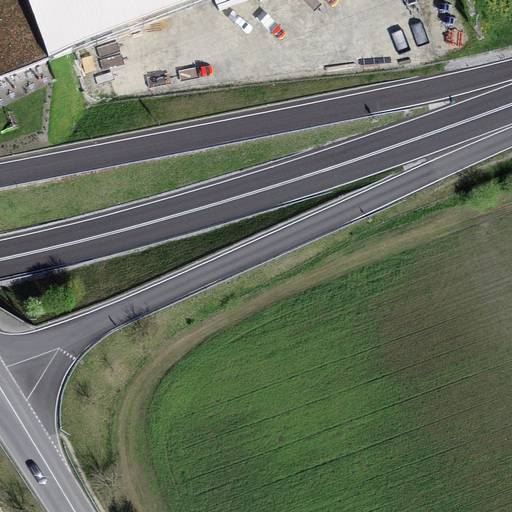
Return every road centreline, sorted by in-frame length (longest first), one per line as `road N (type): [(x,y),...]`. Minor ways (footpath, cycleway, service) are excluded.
road 1 (trunk): [(511,104),(234,198),(0,259)]
road 2 (trunk): [(511,71),(0,173)]
road 3 (trunk): [(97,321),(511,130)]
road 4 (trunk): [(36,454),(53,377),(97,321)]
